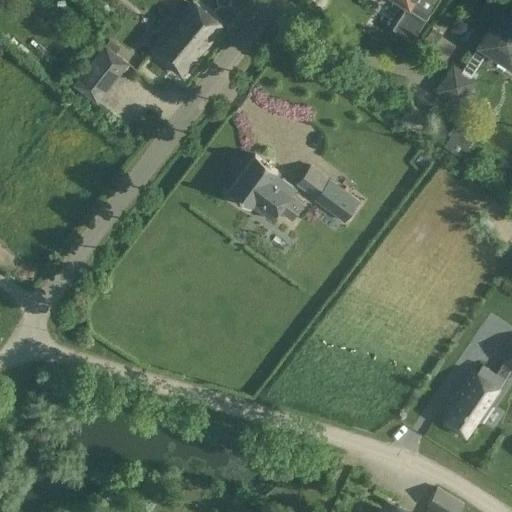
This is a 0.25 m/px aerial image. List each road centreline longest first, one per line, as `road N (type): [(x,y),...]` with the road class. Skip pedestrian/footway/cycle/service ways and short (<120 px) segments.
road 1 (unclassified): [(498,511),(394,454),(21,336)]
road 2 (unclassified): [(38,312),(267,0)]
